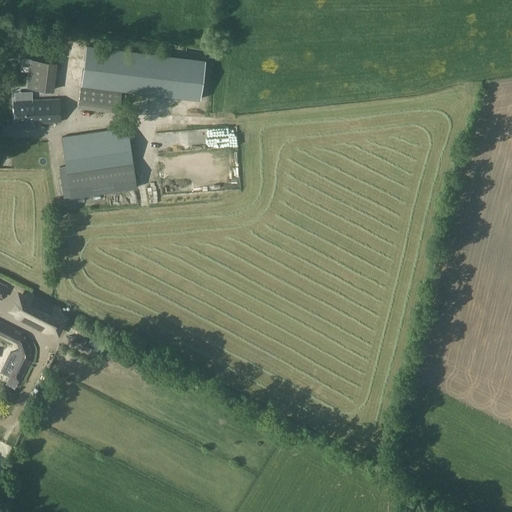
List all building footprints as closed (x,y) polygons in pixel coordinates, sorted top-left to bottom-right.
[(126,51),(86,46),(81,86),(122,91),(201,100),(205,60),(126,51)] [(30,59),(23,58),(22,66),(29,67),(30,59)] [(31,62),(30,88),(51,89),(52,63),(31,62)] [(122,91),(81,86),(79,106),(119,111),(122,91)] [(60,121),(59,99),(14,101),(15,123),(60,121)] [(61,136),(65,165),(66,172),(133,162),(128,127),(91,132),(61,136)] [(205,143),(204,129),(189,129),(189,143),(205,143)] [(197,165),(202,162),(197,154),(192,157),(197,165)] [(70,197),(66,172),(65,165),(59,166),(64,198),(70,197)] [(8,287),(0,282),(0,296),(3,298),(8,287)] [(8,311),(14,314),(15,319),(47,335),(52,334),(59,337),(69,318),(62,314),(61,308),(29,292),(24,294),(18,292),(8,311)] [(0,334),(17,343),(22,332),(0,321),(0,334)] [(19,355),(8,376),(5,382),(16,388),(20,381),(31,359),(32,351),(28,339),(22,332),(17,343),(19,351),(19,355)]
